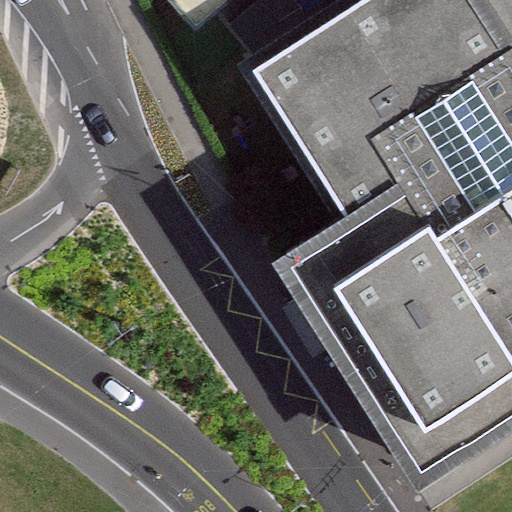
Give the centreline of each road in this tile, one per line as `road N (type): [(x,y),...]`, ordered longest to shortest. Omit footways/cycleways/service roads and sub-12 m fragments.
road 1 (primary): [(356,511),(122,146)]
road 2 (primary): [(0,337),(179,464),(224,511)]
road 3 (primary): [(122,146),(35,0)]
road 4 (primary): [(0,251),(122,146)]
